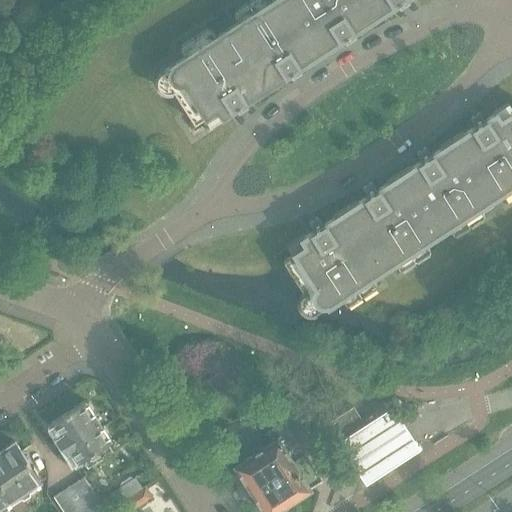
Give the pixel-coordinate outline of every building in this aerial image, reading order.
[(319,52),(285,0),(272,0),(269,2),(268,0),(254,0),(234,13),(239,21),(228,29),(266,87),(288,73),(292,80),(301,75),(296,67),(319,52)] [(372,18),(361,0),(285,0),(319,52),(342,37),(347,45),(355,39),(350,32),(372,18)] [(361,0),(372,18),(396,3),(400,10),(409,5),(405,0),(361,0)] [(266,87),(228,29),(216,37),(210,28),(180,48),(186,56),(162,72),(159,75),(157,79),(157,83),(158,87),(161,90),(165,92),(169,92),(173,91),(194,123),(206,116),(210,123),(234,107),(239,115),(247,109),(242,102),(266,87)] [(511,112),(507,106),(484,121),(479,114),(471,119),(475,126),(452,141),(490,199),(502,191),(508,200),(509,199),(511,196),(511,112)] [(490,199),(452,141),(430,155),(425,148),(417,154),(422,161),(398,176),(436,234),(448,226),(454,234),(484,215),(478,207),(490,199)] [(436,234),(398,176),(376,190),(371,183),(363,188),(363,189),(367,196),(344,211),(382,269),(394,261),(400,269),(430,250),(424,242),(436,234)] [(370,276),(375,273),(382,269),(344,211),(322,225),(317,218),(309,223),(314,231),(290,246),(295,253),(283,260),(304,293),(301,296),(299,299),(299,304),(300,308),(301,308),(304,311),(307,313),(312,313),(316,312),(340,296),(346,304),(376,285),(370,276)] [(301,412),(289,393),(279,400),(291,418),(292,418),(293,419),(302,413),(301,412)] [(85,401),(50,423),(59,436),(57,437),(59,441),(64,448),(68,454),(69,453),(76,462),(80,459),(87,469),(113,452),(107,442),(110,440),(108,437),(110,436),(103,426),(102,427),(93,414),(95,413),(88,403),(87,404),(85,401)] [(344,436),(363,423),(353,407),(320,428),(329,441),(341,433),(344,436)] [(427,453),(399,409),(342,446),(370,490),(427,453)] [(271,511),(322,479),(311,463),(283,420),(266,431),(273,442),(236,466),(266,511),(271,511)] [(39,477),(33,467),(31,468),(14,442),(0,451),(0,506),(4,504),(7,508),(22,498),(19,494),(33,484),(37,489),(40,486),(38,482),(40,481),(38,478),(39,477)] [(96,496),(83,478),(73,484),(86,505),(89,503),(97,498),(96,496)] [(125,499),(142,489),(135,478),(113,493),(118,500),(119,502),(125,499)] [(86,505),(73,484),(64,491),(76,511),(80,509),(82,508),(86,505)] [(142,489),(125,499),(133,510),(152,498),(145,487),(142,489)] [(75,511),(76,511),(64,491),(54,497),(63,511),(75,511)] [(113,493),(96,496),(97,498),(103,508),(104,509),(118,500),(113,493)] [(97,498),(89,503),(95,511),(96,511),(103,508),(97,498)] [(86,505),(82,508),(84,511),(95,511),(89,503),(86,505)]
